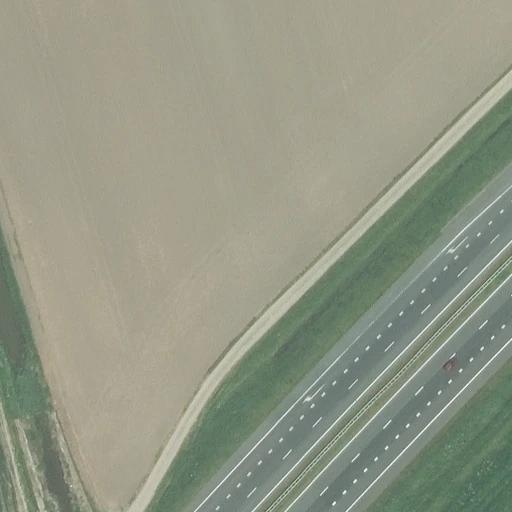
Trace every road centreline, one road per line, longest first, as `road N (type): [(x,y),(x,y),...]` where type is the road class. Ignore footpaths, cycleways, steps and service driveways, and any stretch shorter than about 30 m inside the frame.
road 1 (unclassified): [(132,511),(235,353),(511,80)]
road 2 (motorway): [(511,221),(233,511)]
road 3 (motorway): [(305,511),(511,297)]
